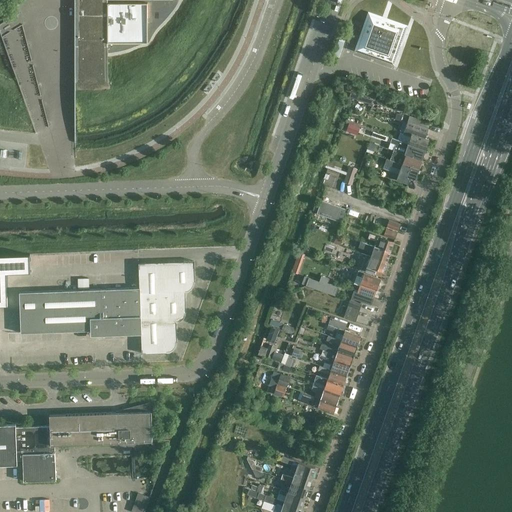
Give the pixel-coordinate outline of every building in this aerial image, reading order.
[(74,0),(74,46),(107,46),(107,42),(147,42),(147,2),(107,2),(107,0),(74,0)] [(392,61),(404,26),(369,14),(357,49),(392,61)] [(400,133),(398,140),(400,141),(408,143),(425,149),(429,139),(425,137),(428,128),(407,120),(404,130),(403,134),(400,133)] [(384,140),(386,135),(373,131),(371,135),(384,140)] [(392,137),(390,142),(395,144),(393,149),(422,159),(425,149),(408,143),(400,141),(398,140),(392,137)] [(393,149),(390,159),(418,169),(422,159),(393,149)] [(386,158),(383,168),(390,171),(388,176),(408,183),(409,178),(415,179),(418,169),(390,159),(386,158)] [(352,184),(357,169),(349,166),(344,181),(352,184)] [(321,200),(316,213),(335,220),(340,206),(321,200)] [(398,230),(400,224),(389,220),(386,226),(398,230)] [(395,239),(397,232),(386,228),(383,235),(395,239)] [(376,240),(374,246),(390,252),(394,241),(369,233),(368,238),(376,240)] [(358,246),(372,251),(371,255),(387,261),(390,252),(374,246),(360,241),(358,246)] [(7,296),(6,272),(30,271),(29,254),(0,254),(0,304),(7,304),(7,296)] [(366,254),(361,269),(381,276),(383,271),(387,261),(371,255),(366,254)] [(138,262),(139,287),(19,291),(20,332),(36,332),(71,331),(91,330),(91,335),(141,333),(141,353),(167,352),(169,351),(172,350),(174,349),(175,346),(176,344),(177,341),(176,321),(178,321),(181,320),(183,318),(184,316),(185,314),(186,311),(185,291),(187,291),(190,290),(192,288),(193,286),(194,283),(194,281),(194,260),(164,261),(138,262)] [(358,270),(354,282),(359,284),(357,291),(374,297),(376,289),(377,290),(377,288),(379,287),(380,285),(379,283),(381,278),(358,270)] [(348,305),(359,309),(362,303),(350,299),(348,305)] [(357,315),(359,309),(348,305),(345,311),(357,315)] [(355,321),(357,315),(345,311),(343,317),(355,321)] [(327,328),(337,331),(335,337),(341,339),(357,345),(361,335),(344,329),(347,323),(330,317),(327,328)] [(291,333),(293,327),(284,324),(282,330),(291,333)] [(335,337),(328,335),(326,339),(339,344),(337,349),(354,355),(357,345),(341,339),(335,337)] [(275,346),(269,343),(265,355),(271,357),(275,346)] [(319,348),(327,351),(325,356),(350,365),(354,355),(337,349),(321,344),(319,348)] [(332,363),(330,369),(347,374),(350,365),(325,356),(320,354),(319,357),(321,359),(332,363)] [(343,384),(347,374),(330,369),(319,365),(317,369),(329,374),(327,379),(343,384)] [(277,383),(284,385),(287,386),(290,376),(280,373),(277,383)] [(343,384),(327,379),(316,375),(314,380),(325,384),(324,389),(340,394),(343,384)] [(280,395),(284,385),(277,383),(274,393),(280,395)] [(314,396),(336,404),(340,394),(324,389),(312,385),(311,390),(316,392),(314,396)] [(303,392),(301,399),(309,402),(308,403),(333,412),(336,404),(314,396),(303,392)] [(50,444),(54,444),(152,441),(151,411),(150,411),(149,403),(116,412),(49,414),(50,425),(50,444)] [(50,425),(16,427),(16,424),(0,424),(0,464),(17,464),(17,460),(23,460),(23,481),(56,479),(54,444),(50,444),(50,425)] [(282,456),(280,461),(291,465),(289,470),(294,471),(311,478),(315,468),(282,456)] [(261,471),(262,466),(254,463),(253,459),(246,457),(252,467),(261,471)] [(263,472),(261,471),(252,467),(256,476),(261,478),(263,472)] [(282,473),(281,478),(284,479),(308,488),(311,478),(294,471),(292,477),(282,473)] [(284,479),(280,488),(304,497),(308,488),(284,479)] [(280,488),(276,498),(283,501),(300,507),(304,497),(280,488)] [(258,491),(256,497),(275,504),(273,511),(279,511),(280,511),(282,511),(298,511),(300,507),(283,501),(276,498),(260,492),(258,491)]
